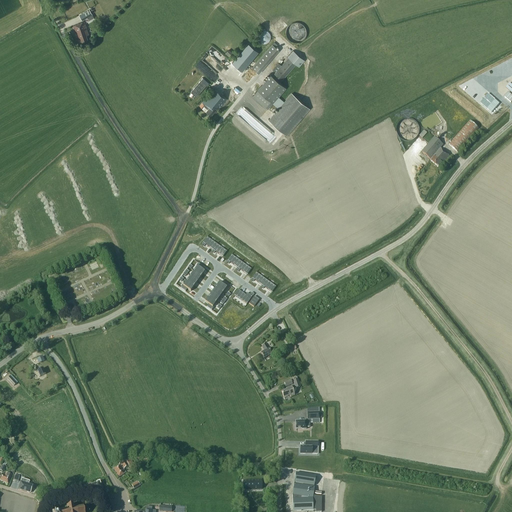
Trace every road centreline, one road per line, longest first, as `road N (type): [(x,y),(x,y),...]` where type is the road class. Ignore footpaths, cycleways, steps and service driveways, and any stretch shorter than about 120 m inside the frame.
road 1 (unclassified): [(152,295),(182,222),(59,27)]
road 2 (unclassified): [(275,311),(406,236),(453,176),(511,122)]
road 3 (track): [(378,253),(479,367),(511,423)]
road 4 (tertiary): [(123,511),(75,392),(40,340)]
road 5 (residential): [(280,511),(275,413),(233,346)]
road 6 (unclassified): [(40,340),(152,295)]
